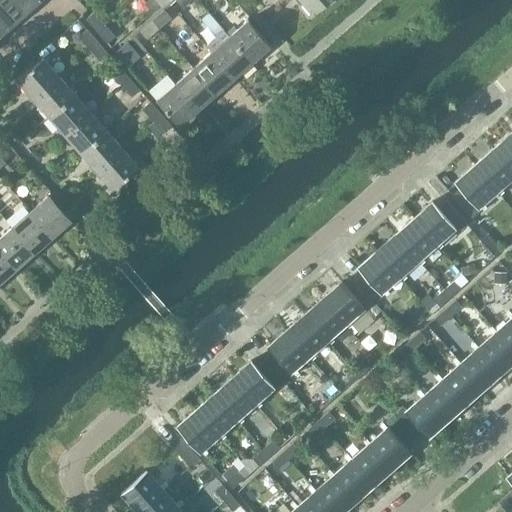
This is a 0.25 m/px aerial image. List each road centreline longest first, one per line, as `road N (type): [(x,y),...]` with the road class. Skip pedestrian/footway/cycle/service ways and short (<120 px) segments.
road 1 (residential): [(100,511),(64,471),(511,83)]
road 2 (residential): [(421,505),(511,424)]
